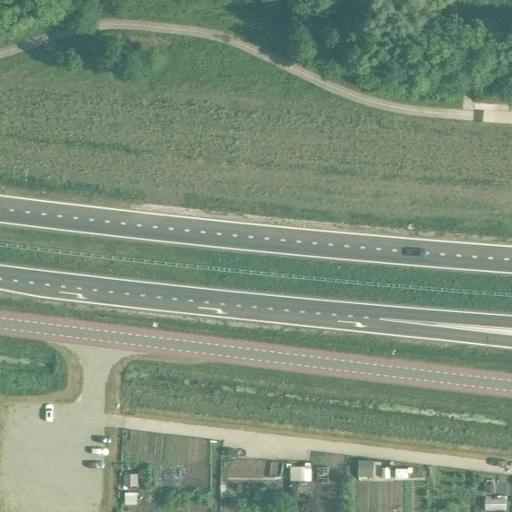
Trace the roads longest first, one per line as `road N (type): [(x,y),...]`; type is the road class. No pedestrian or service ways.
road 1 (unclassified): [(0,322),(511,385)]
road 2 (trunk): [(511,267),(0,217)]
road 3 (trunk): [(0,271),(381,312)]
road 4 (trunk): [(381,312),(511,334)]
road 5 (trunk): [(381,312),(511,322)]
